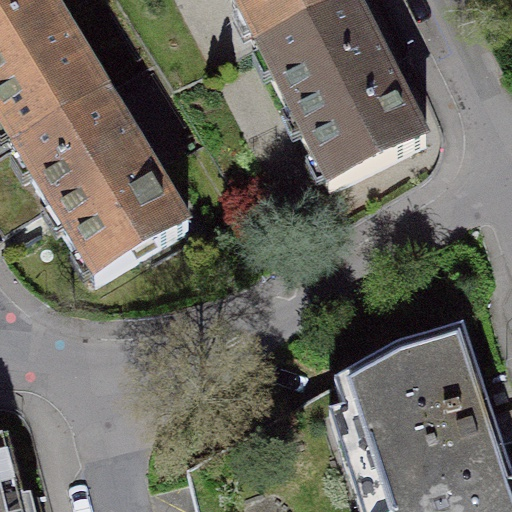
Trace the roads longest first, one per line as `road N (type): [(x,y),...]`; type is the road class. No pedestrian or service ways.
road 1 (residential): [(99,372),(168,371),(203,361),(511,181)]
road 2 (residential): [(436,0),(511,170)]
road 3 (residential): [(99,372),(134,511)]
